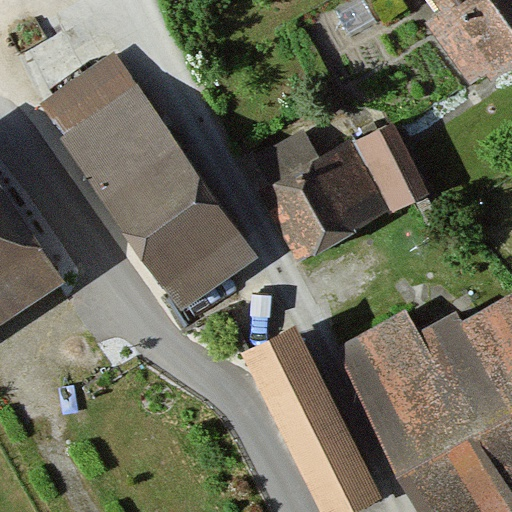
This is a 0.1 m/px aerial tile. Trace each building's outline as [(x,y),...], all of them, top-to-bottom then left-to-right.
[(511,0),(412,0),(468,84),(511,55),(511,0)] [(143,75),(71,124),(186,292),(258,243),(143,75)] [(390,123),(267,181),(301,252),(424,194),(390,123)] [(0,305),(65,263),(0,165),(0,305)] [(511,280),(460,308),(456,300),(421,319),(511,487),(511,280)] [(432,511),(504,511),(511,508),(511,487),(421,319),(411,299),(339,338),(432,511)] [(302,307),(243,335),(325,509),(383,482),(302,307)]
